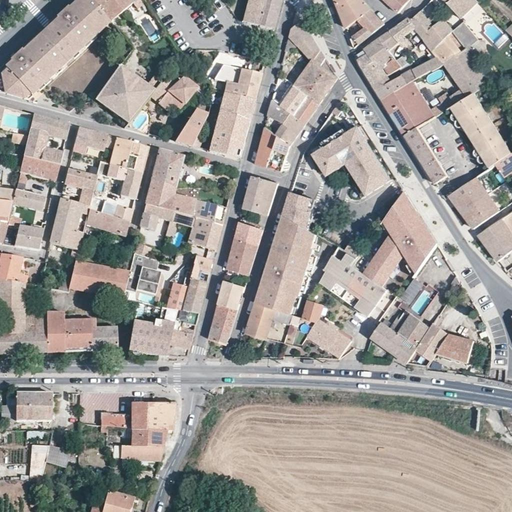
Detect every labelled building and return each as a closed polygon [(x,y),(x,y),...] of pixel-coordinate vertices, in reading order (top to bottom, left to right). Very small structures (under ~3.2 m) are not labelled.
[(91,0),(80,0),(0,72),(0,92),(25,101),(111,22),(91,0)] [(91,0),(111,22),(133,3),(136,1),(135,0),(91,0)] [(137,0),(136,1),(133,3),(138,9),(144,3),(143,0),(137,0)] [(281,0),(249,0),(243,23),(274,31),(281,0)] [(361,0),(336,0),(347,28),(358,20),(371,10),(361,0)] [(384,0),(399,13),(410,0),(384,0)] [(484,8),(476,0),(444,0),(467,24),(484,8)] [(416,31),(424,40),(435,31),(432,28),(444,19),(430,2),(412,20),(410,19),(375,43),(357,57),(363,68),(383,100),(415,81),(419,77),(413,72),(390,85),(388,78),(402,68),(390,49),(416,31)] [(385,24),(371,10),(358,20),(364,28),(351,39),(355,48),(385,24)] [(445,63),(468,50),(444,19),(432,28),(435,31),(424,40),(429,46),(428,53),(435,54),(439,59),(413,72),(419,77),(445,63)] [(291,31),(287,52),(298,47),(311,61),(296,88),(310,97),(321,103),(338,78),(321,66),(326,59),(303,20),(291,31)] [(463,89),(472,95),(490,84),(468,50),(445,63),(463,89)] [(158,68),(146,87),(152,92),(149,97),(158,102),(167,89),(175,97),(189,81),(179,70),(184,65),(177,56),(168,65),(174,70),(166,77),(158,68)] [(121,67),(95,100),(129,124),(149,97),(152,92),(146,87),(121,67)] [(224,93),(255,100),(262,75),(223,67),(214,81),(228,84),(224,93)] [(430,105),(415,81),(383,100),(405,137),(419,129),(455,108),(472,95),(463,89),(450,95),(448,91),(437,97),(440,102),(430,105)] [(215,132),(244,141),(255,100),(224,93),(215,132)] [(306,123),(321,103),(310,97),(294,117),(306,123)] [(467,101),(455,110),(491,171),(511,157),(511,154),(475,99),(467,101)] [(283,123),(290,114),(273,101),(269,118),(283,123)] [(201,102),(175,145),(184,148),(194,151),(211,106),(201,102)] [(355,128),(340,104),(335,107),(329,113),(323,120),(336,142),(316,155),(328,177),(347,164),(367,196),(392,180),(365,138),(359,127),(355,128)] [(290,147),(306,123),(294,117),(290,114),(283,123),(275,136),(290,147)] [(65,141),(68,126),(33,116),(29,134),(26,145),(23,158),(59,165),(61,155),(43,148),(47,137),(65,141)] [(105,148),(108,137),(79,129),(76,143),(98,151),(96,159),(102,161),(105,148)] [(275,136),(264,129),(255,165),(282,173),(290,147),(275,136)] [(448,176),(419,129),(405,137),(435,185),(448,176)] [(244,141),(215,132),(209,153),(239,160),(244,141)] [(26,145),(29,134),(24,133),(24,136),(12,134),(11,141),(26,145)] [(110,167),(141,175),(147,149),(108,137),(105,148),(114,150),(110,167)] [(183,157),(159,152),(151,182),(176,189),(183,157)] [(450,197),(474,229),(500,211),(505,205),(490,184),(506,178),(511,174),(511,157),(491,171),(450,197)] [(59,165),(23,158),(19,173),(53,183),(59,165)] [(110,167),(104,165),(99,175),(119,181),(116,196),(135,201),(141,175),(110,167)] [(0,173),(0,171),(0,170),(0,243),(3,245),(11,204),(14,191),(0,190),(0,173)] [(98,178),(68,170),(63,192),(80,197),(79,204),(90,207),(93,196),(98,178)] [(256,212),(268,215),(277,184),(254,178),(245,209),(256,212)] [(176,189),(151,182),(145,206),(171,213),(190,218),(196,201),(173,196),(176,189)] [(17,183),(11,204),(48,213),(51,199),(23,192),(25,186),(17,183)] [(293,192),(291,192),(284,215),(307,228),(311,214),(307,213),(311,198),(293,192)] [(419,214),(405,193),(386,220),(396,236),(389,241),(364,274),(382,287),(403,258),(415,277),(435,250),(415,217),(419,214)] [(102,199),(93,196),(90,207),(89,211),(114,219),(117,207),(101,202),(102,199)] [(60,200),(55,229),(83,234),(85,225),(89,211),(90,207),(79,204),(60,200)] [(196,201),(190,218),(194,219),(220,227),(225,209),(196,201)] [(171,213),(145,206),(140,227),(155,233),(158,220),(170,222),(171,213)] [(133,211),(117,207),(114,219),(128,224),(133,211)] [(89,211),(85,225),(126,236),(128,224),(114,219),(89,211)] [(258,246),(268,215),(256,212),(253,218),(257,221),(258,227),(241,224),(236,239),(258,246)] [(171,213),(170,222),(177,224),(192,229),(194,219),(190,218),(171,213)] [(511,213),(498,222),(511,240),(511,213)] [(284,215),(258,302),(294,316),(318,235),(307,228),(284,215)] [(220,227),(194,219),(192,229),(191,233),(218,240),(220,227)] [(177,224),(170,222),(166,236),(170,238),(173,231),(175,231),(177,224)] [(511,240),(498,222),(481,235),(500,260),(511,251),(511,240)] [(43,231),(19,226),(14,246),(39,249),(43,231)] [(76,258),(83,234),(55,229),(51,243),(72,251),(71,256),(76,258)] [(327,230),(322,238),(338,248),(343,240),(327,230)] [(218,240),(191,233),(188,244),(216,252),(218,240)] [(258,246),(236,239),(226,274),(239,276),(240,272),(250,275),(258,246)] [(136,243),(133,253),(144,257),(147,247),(136,243)] [(122,272),(75,262),(70,288),(124,299),(126,290),(133,253),(127,251),(122,272)] [(157,262),(144,257),(133,253),(126,290),(136,292),(138,289),(154,293),(160,272),(156,271),(157,262)] [(353,266),(359,258),(349,253),(343,261),(334,255),(325,271),(328,273),(321,285),(331,292),(337,283),(362,300),(356,309),(370,318),(387,293),(388,291),(382,287),(364,274),(353,266)] [(23,259),(0,255),(0,281),(26,286),(27,277),(19,275),(23,259)] [(164,308),(199,315),(212,261),(197,257),(193,271),(186,270),(182,285),(167,283),(165,288),(172,290),(164,308)] [(225,281),(218,305),(238,311),(245,288),(225,281)] [(294,316),(258,302),(246,335),(301,348),(308,337),(341,359),(354,339),(321,317),(323,307),(309,302),(304,319),(294,316)] [(238,311),(218,305),(210,338),(227,344),(238,311)] [(160,328),(133,323),(129,351),(168,357),(169,346),(189,350),(192,334),(180,331),(181,323),(194,326),(199,315),(164,308),(160,328)] [(430,329),(405,312),(392,331),(383,324),(372,338),(400,359),(409,365),(429,368),(437,355),(468,363),(474,343),(449,334),(439,327),(443,320),(439,317),(430,329)] [(223,359),(227,344),(210,338),(205,358),(223,359)] [(53,422),(53,395),(16,395),(16,408),(2,408),(2,422),(16,422),(17,422),(53,422)] [(134,416),(100,414),(101,427),(123,429),(121,447),(113,447),(111,457),(158,462),(165,434),(172,433),(175,407),(134,406),(134,416)] [(49,446),(31,447),(31,478),(43,479),(45,461),(66,468),(69,452),(49,446)] [(128,511),(131,501),(106,495),(105,505),(104,511),(128,511)] [(104,511),(105,505),(93,503),(90,511),(104,511)]
